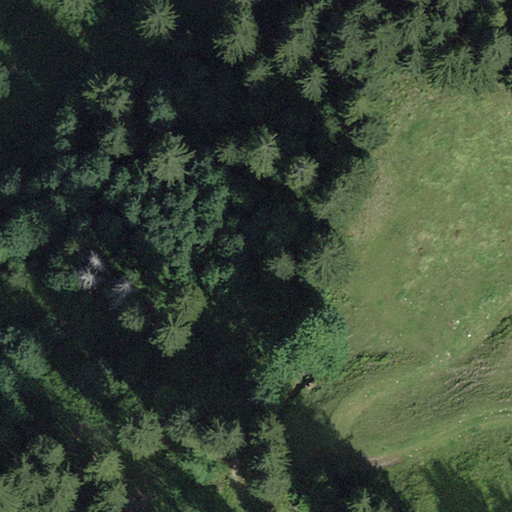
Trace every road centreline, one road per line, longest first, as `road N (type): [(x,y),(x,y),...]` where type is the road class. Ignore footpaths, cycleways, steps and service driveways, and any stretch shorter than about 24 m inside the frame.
road 1 (track): [(351,406),(342,427),(357,450),(390,463),(421,455),(469,423),(511,414)]
road 2 (track): [(351,406),(479,339),(511,302)]
